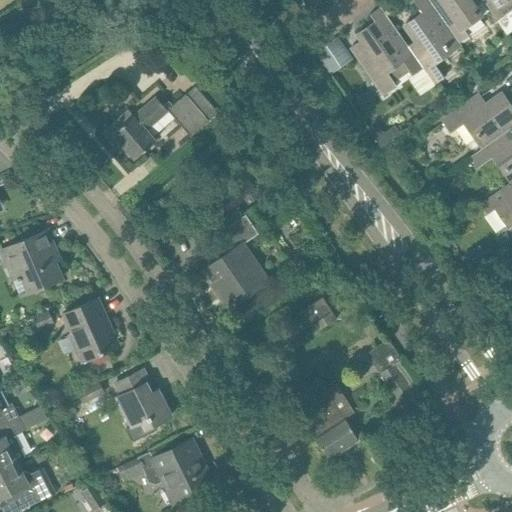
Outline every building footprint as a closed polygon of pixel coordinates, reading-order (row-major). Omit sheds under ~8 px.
[(458,43),(430,2),(428,0),(413,0),(421,12),(405,23),(417,40),(408,47),(413,56),(434,86),(445,78),(436,65),(461,47),(458,43)] [(477,0),(433,0),(430,2),(458,43),(470,35),(465,29),(482,18),(472,4),(477,0)] [(413,56),(408,47),(380,7),(369,14),(374,21),(358,32),(363,40),(354,46),(353,45),(353,46),(386,94),(397,86),(388,74),(413,56)] [(301,20),(293,9),(282,17),(290,28),(301,20)] [(315,52),(330,74),(341,67),(326,44),(315,52)] [(167,109),(168,110),(191,137),(217,112),(194,87),(185,95),(184,94),(167,109)] [(481,149),(509,130),(511,128),(511,105),(504,94),(487,106),(480,96),(443,123),(450,133),(463,123),(481,149)] [(168,110),(167,109),(155,96),(112,133),(135,159),(155,141),(146,130),(168,110)] [(382,147),(401,134),(396,125),(385,133),(377,123),(369,129),(382,147)] [(511,134),(509,130),(481,149),(472,155),(479,165),(492,156),(511,183),(511,181),(511,134)] [(202,203),(226,185),(217,172),(192,190),(202,203)] [(511,181),(511,183),(480,204),(488,215),(495,211),(507,229),(511,225),(511,181)] [(244,215),(221,231),(234,249),(203,270),(228,307),(266,281),(241,245),(257,234),(244,215)] [(13,280),(17,278),(18,281),(21,279),(20,277),(28,274),(35,289),(63,278),(52,252),(57,250),(48,229),(0,250),(13,280)] [(309,325),(331,310),(322,297),(300,312),(309,325)] [(105,319),(107,319),(97,298),(65,313),(86,360),(117,346),(105,319)] [(39,329),(53,322),(48,312),(34,318),(39,329)] [(417,382),(388,339),(375,347),(389,367),(380,372),(396,396),(417,382)] [(117,397),(131,425),(126,427),(133,440),(156,428),(154,424),(171,416),(158,390),(151,393),(147,384),(149,382),(143,369),(114,384),(120,395),(117,397)] [(98,382),(78,392),(84,402),(103,392),(98,382)] [(317,430),(320,428),(322,431),(315,436),(329,458),(358,440),(344,418),(352,412),(335,385),(305,405),(310,412),(307,414),(317,430)] [(0,425),(19,416),(12,403),(9,404),(0,387),(0,425)] [(0,468),(17,460),(25,456),(15,436),(26,430),(19,416),(0,425),(0,468)] [(149,481),(156,483),(163,480),(175,505),(210,488),(196,460),(201,457),(192,439),(181,444),(153,458),(151,452),(118,469),(122,479),(124,479),(123,477),(142,468),(149,481)] [(17,460),(0,468),(0,498),(4,496),(6,500),(10,502),(14,500),(20,511),(56,493),(45,470),(42,469),(31,474),(23,472),(17,460)] [(82,490),(96,511),(107,503),(94,483),(82,490)]
